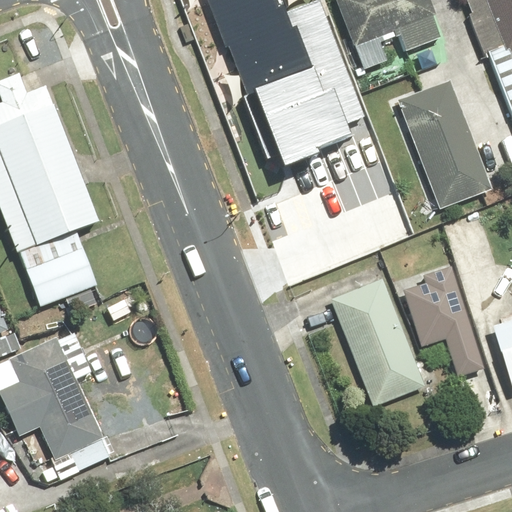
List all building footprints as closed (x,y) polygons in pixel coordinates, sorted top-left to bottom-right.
[(277,0),(215,0),(278,168),(318,153),(316,147),(349,135),(345,122),(361,116),(318,1),(283,14),(277,0)] [(423,0),(329,0),(358,74),(381,66),(374,47),(395,39),(401,55),(439,41),(423,0)] [(511,0),(460,0),(467,16),(465,17),(481,56),(483,55),(511,125),(511,0)] [(0,228),(11,257),(14,256),(35,310),(93,289),(72,234),(94,226),(41,88),(21,96),(14,78),(0,83),(0,228)] [(446,82),(393,102),(435,213),(489,193),(446,82)] [(319,191),(333,227),(300,240),(309,263),(346,248),(341,236),(389,217),(381,195),(367,200),(357,176),(319,191)] [(420,286),(399,293),(417,349),(440,342),(453,382),(479,374),(446,270),(418,279),(420,286)] [(373,286),(325,305),(366,408),(414,389),(373,286)] [(0,331),(12,326),(0,296),(0,331)] [(511,322),(490,329),(509,394),(511,392),(511,322)] [(66,333),(2,362),(13,385),(0,391),(0,412),(13,441),(34,432),(49,465),(62,459),(70,476),(105,460),(69,382),(85,374),(66,333)]
